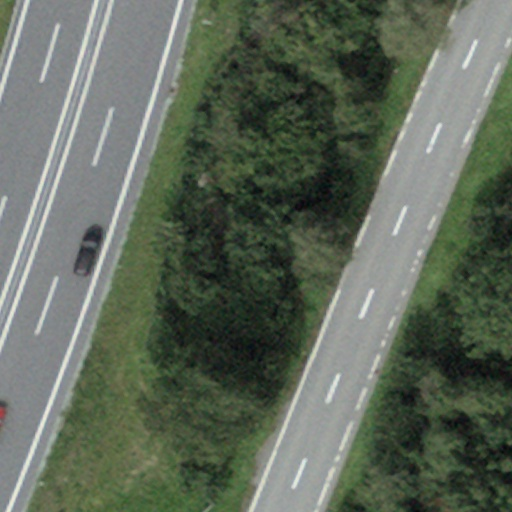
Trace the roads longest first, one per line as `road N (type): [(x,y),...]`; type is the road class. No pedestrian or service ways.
road 1 (primary): [(495,0),(287,511)]
road 2 (trunk): [(0,430),(110,114),(141,0)]
road 3 (trunk): [(63,0),(0,205)]
